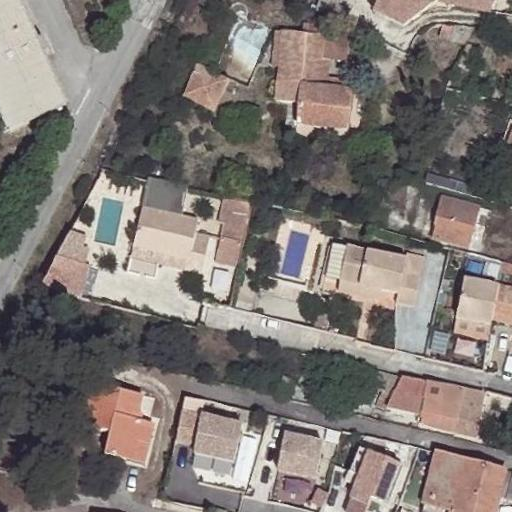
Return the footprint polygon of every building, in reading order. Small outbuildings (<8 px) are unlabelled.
[(0,0),(0,123),(3,131),(61,105),(37,55),(44,52),(37,36),(30,39),(12,0),(0,0)] [(378,0),(373,10),(404,25),(436,0),(437,0),(489,13),(495,0),(378,0)] [(333,24),(302,20),(301,31),(324,33),(320,86),(350,88),(351,76),(328,74),(333,24)] [(471,27),(450,26),(448,42),(462,45),(471,27)] [(280,28),(274,28),(270,64),(277,65),(280,28)] [(301,31),(280,28),(277,65),(273,101),(296,104),(293,124),(345,129),(350,88),(320,86),(324,33),(301,31)] [(196,67),(184,96),(215,109),(228,78),(196,67)] [(134,245),(163,252),(189,258),(186,269),(204,273),(210,236),(196,232),(199,218),(179,214),(184,186),(149,179),(134,245)] [(249,200),(222,194),(217,220),(220,221),(213,258),(236,262),(249,200)] [(469,247),(480,207),(443,198),(432,237),(469,247)] [(323,287),(337,291),(338,286),(341,276),(349,242),(335,239),(323,287)] [(407,255),(349,242),(341,276),(381,286),(399,290),(396,300),(414,304),(422,272),(404,267),(407,255)] [(161,262),(163,252),(134,245),(132,256),(161,262)] [(422,272),(424,259),(407,255),(404,267),(422,272)] [(49,273),(44,282),(64,293),(69,284),(49,273)] [(481,279),(490,282),(492,275),(483,273),(481,279)] [(381,286),(341,276),(338,286),(339,286),(379,296),(381,286)] [(455,316),(488,324),(489,317),(511,323),(511,322),(511,286),(490,282),(481,279),(465,276),(455,316)] [(484,336),(488,324),(455,316),(453,329),(484,336)] [(391,373),(353,364),(341,394),(367,405),(374,387),(382,390),(391,393),(399,374),(391,373)] [(441,382),(426,379),(399,374),(391,393),(382,390),(376,403),(385,407),(386,405),(419,413),(418,421),(476,435),(485,392),(463,387),(441,382)] [(129,440),(144,444),(149,424),(132,420),(138,394),(104,387),(102,394),(87,392),(80,428),(106,433),(102,455),(124,459),(129,440)] [(240,420),(180,407),(174,439),(193,444),(192,452),(231,460),(240,420)] [(320,445),(282,437),(274,475),(312,483),(320,445)] [(140,462),(144,444),(129,440),(124,459),(140,462)] [(399,468),(357,452),(348,477),(357,480),(344,511),(364,511),(368,503),(384,509),(399,468)] [(462,462),(438,456),(431,483),(455,489),(462,462)] [(504,472),(462,462),(455,489),(451,508),(449,511),(494,511),(498,498),(504,472)] [(498,498),(506,500),(511,478),(511,473),(504,472),(498,498)] [(455,489),(431,483),(427,502),(451,508),(455,489)]
